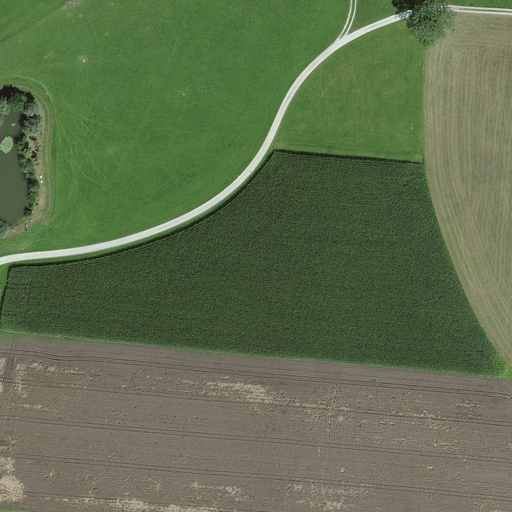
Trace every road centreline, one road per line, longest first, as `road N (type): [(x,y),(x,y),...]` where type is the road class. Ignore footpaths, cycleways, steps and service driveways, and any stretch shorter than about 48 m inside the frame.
road 1 (track): [(0,261),(132,239),(195,212),(243,177),(298,82),(338,46)]
road 2 (track): [(338,46),(417,11),(511,13)]
